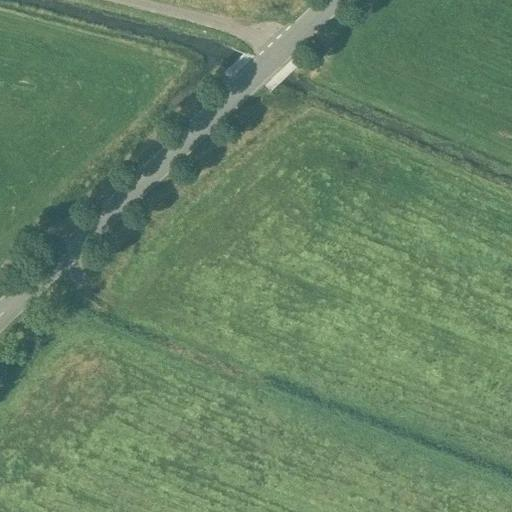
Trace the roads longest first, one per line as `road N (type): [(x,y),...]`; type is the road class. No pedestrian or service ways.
road 1 (tertiary): [(340,0),(0,319)]
road 2 (track): [(131,0),(286,49)]
